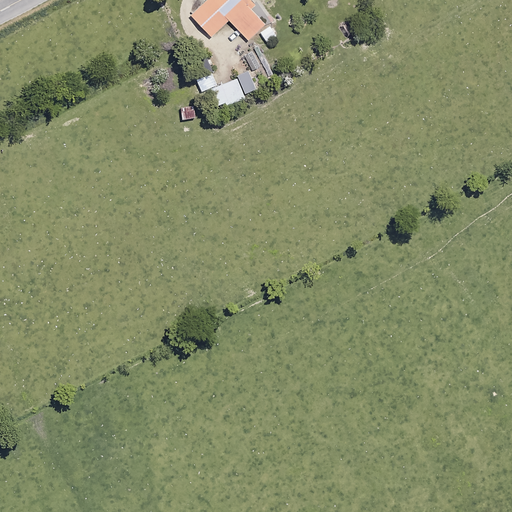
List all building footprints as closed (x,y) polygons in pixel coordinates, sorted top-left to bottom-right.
[(251,0),(208,0),(192,15),(213,37),(230,21),(249,41),(265,25),(252,10),(256,6),(251,1),(251,0)] [(277,36),(270,26),(261,32),(268,42),(277,36)] [(261,68),(254,53),(245,57),(252,72),(261,68)] [(239,62),(233,66),(239,79),(246,75),(239,62)] [(246,98),(239,80),(214,88),(221,107),(246,98)] [(196,119),(195,106),(184,107),(185,120),(196,119)]
